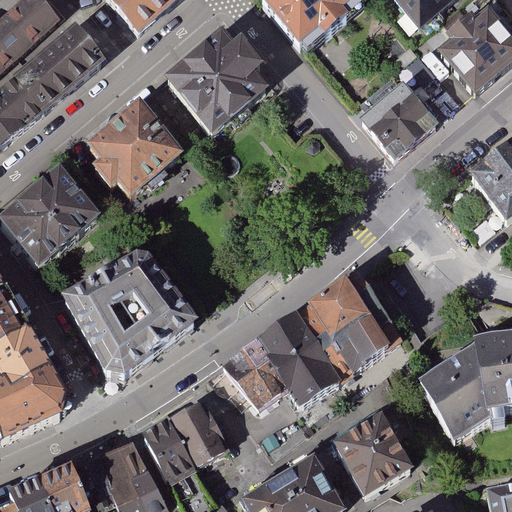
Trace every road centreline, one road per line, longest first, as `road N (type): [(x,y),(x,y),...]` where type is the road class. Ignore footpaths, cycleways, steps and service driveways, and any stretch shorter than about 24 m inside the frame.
road 1 (residential): [(103,431),(276,314),(394,209)]
road 2 (residential): [(0,194),(224,10)]
road 3 (residential): [(224,10),(394,209)]
road 4 (residential): [(103,431),(0,260)]
road 5 (residential): [(394,209),(511,112)]
road 6 (residential): [(511,294),(458,269),(394,209)]
